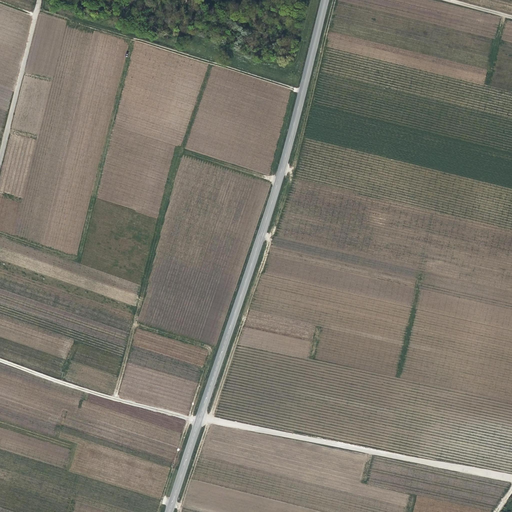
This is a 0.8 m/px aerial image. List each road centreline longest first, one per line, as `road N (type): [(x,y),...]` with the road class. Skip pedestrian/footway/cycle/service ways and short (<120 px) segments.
road 1 (tertiary): [(198,420),(278,178),(324,0)]
road 2 (unclassified): [(198,420),(511,477)]
road 3 (track): [(170,502),(180,505),(268,245),(261,228)]
road 4 (track): [(35,11),(302,92)]
road 5 (track): [(198,420),(0,359)]
road 6 (unclassified): [(0,160),(35,11)]
